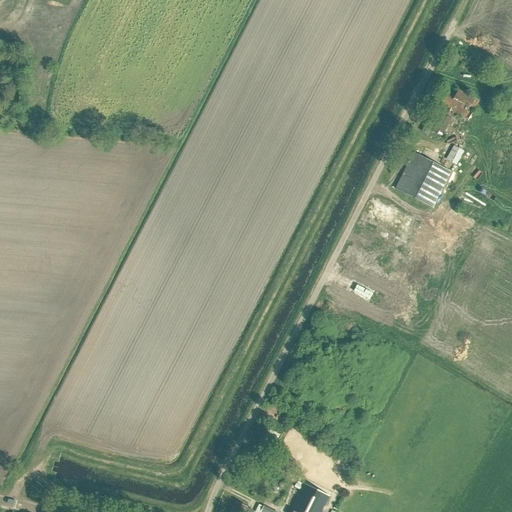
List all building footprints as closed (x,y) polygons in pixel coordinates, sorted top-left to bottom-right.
[(479,101),(459,90),(455,97),(446,92),(439,105),(468,121),(479,101)] [(442,138),(452,120),(442,114),(432,132),(442,138)] [(456,165),(463,151),(454,146),(447,160),(456,165)] [(432,209),(451,174),(416,155),(397,190),(432,209)] [(255,434),(249,443),(257,449),(264,441),(255,434)] [(322,511),(329,497),(303,484),(289,511),(322,511)] [(244,511),(247,507),(237,502),(231,511),(244,511)]
